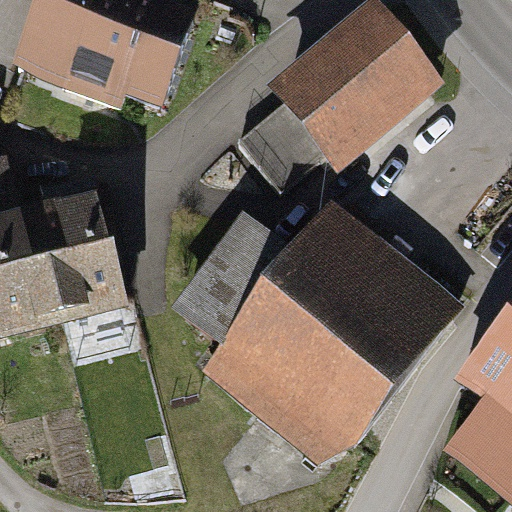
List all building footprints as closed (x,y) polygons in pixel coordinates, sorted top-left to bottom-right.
[(200,21),(137,0),(45,0),(11,103),(156,152),(200,21)] [(346,194),(448,102),(377,23),(275,115),(346,194)] [(0,330),(7,356),(74,340),(40,223),(25,227),(11,171),(0,173),(0,330)] [(52,220),(40,223),(74,340),(136,322),(109,192),(102,194),(99,186),(46,199),(52,220)] [(470,322),(328,222),(291,276),(239,237),(167,334),(219,373),(204,397),(346,497),(470,322)] [(511,511),(511,330),(415,447),(492,511),(511,511)]
